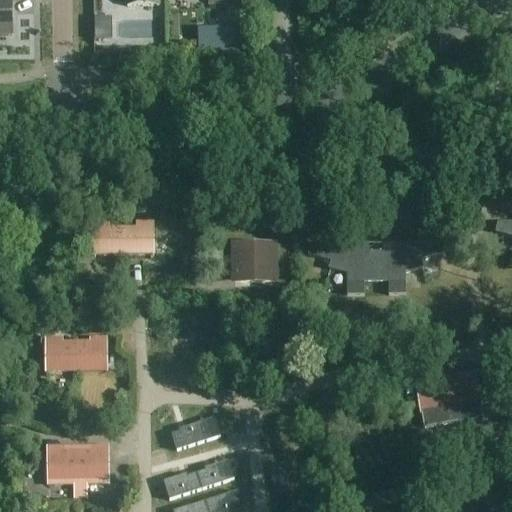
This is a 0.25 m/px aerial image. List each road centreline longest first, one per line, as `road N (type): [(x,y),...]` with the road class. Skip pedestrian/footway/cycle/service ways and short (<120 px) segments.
road 1 (residential): [(261,406),(310,383),(377,368),(476,352),(511,361)]
road 2 (tertiary): [(504,0),(354,87),(284,104)]
road 3 (tertiary): [(284,104),(60,105)]
